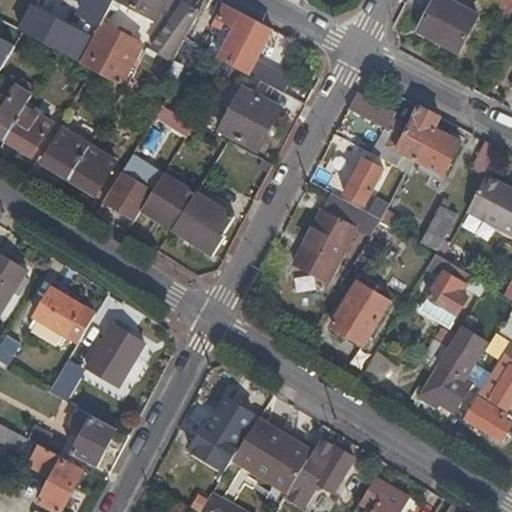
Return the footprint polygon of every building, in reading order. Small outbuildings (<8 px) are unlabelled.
[(116,0),(95,0),(87,17),(104,26),(106,21),(116,0)] [(122,0),(162,20),(172,0),(122,0)] [(477,15),(448,0),(434,0),(419,31),(458,51),(477,15)] [(511,0),(487,0),(485,5),(509,17),(511,11),(511,0)] [(171,61),(200,13),(182,2),(153,50),(171,61)] [(277,32),(229,6),(221,20),(240,30),(224,59),(253,74),(268,45),(269,46),(277,32)] [(35,7),(24,30),(63,51),(71,54),(83,32),(35,7)] [(104,26),(85,62),(96,68),(124,83),(146,42),(106,21),(104,26)] [(258,78),(285,88),(290,73),(263,64),(258,78)] [(157,100),(128,84),(119,98),(141,109),(135,121),(149,128),(155,118),(164,103),(157,100)] [(0,96),(0,132),(10,139),(31,105),(36,96),(22,88),(15,99),(3,91),(0,96)] [(283,111),(246,91),(226,130),(263,149),(283,111)] [(441,117),(415,103),(402,127),(380,115),(383,109),(353,93),(346,107),(386,127),(372,155),(408,174),(416,160),(435,128),(441,117)] [(197,121),(164,103),(155,118),(188,135),(197,121)] [(31,105),(10,139),(36,154),(56,120),(31,105)] [(45,162),(71,177),(91,145),(65,128),(45,162)] [(435,128),(416,160),(439,173),(458,141),(435,128)] [(502,149),(485,140),(473,163),(489,172),(502,149)] [(91,145),(71,177),(99,194),(119,161),(91,145)] [(133,155),(105,200),(137,220),(145,207),(165,174),(133,155)] [(343,195),(365,207),(384,171),(363,159),(343,195)] [(165,174),(145,207),(176,226),(186,210),(197,194),(199,190),(167,171),(165,174)] [(511,187),(488,174),(469,209),(511,233),(511,187)] [(197,194),(186,210),(190,213),(180,229),(218,254),(230,236),(226,233),(236,219),(197,194)] [(363,213),(329,194),(293,260),(327,280),(356,230),(369,238),(378,222),(363,213)] [(363,213),(378,222),(386,208),(371,200),(363,213)] [(456,214),(440,206),(425,233),(442,242),(456,214)] [(386,208),(378,222),(399,234),(407,220),(386,208)] [(0,309),(2,311),(26,273),(10,263),(13,258),(0,249),(0,309)] [(442,258),(435,254),(427,267),(441,276),(419,311),(447,329),(467,298),(460,294),(471,275),(466,272),(442,258)] [(390,299),(358,280),(332,323),(364,342),(390,299)] [(36,316),(81,343),(101,310),(56,283),(36,316)] [(510,337),(511,334),(511,305),(498,329),(510,337)] [(118,323),(91,364),(121,383),(148,341),(118,323)] [(444,352),(436,364),(439,367),(422,394),(451,413),(472,380),(463,374),(475,355),(476,356),(486,340),(462,324),(444,352)] [(10,333),(0,349),(0,360),(8,365),(22,339),(10,333)] [(418,363),(431,372),(436,364),(444,352),(431,343),(418,363)] [(389,383),(398,362),(375,353),(367,375),(389,383)] [(511,362),(499,355),(478,391),(504,408),(511,395),(511,362)] [(511,413),(504,408),(478,391),(462,417),(499,440),(505,432),(511,420),(511,413)] [(226,399),(206,432),(234,449),(254,416),(226,399)] [(97,412),(83,404),(77,415),(81,416),(77,423),(87,429),(97,412)] [(122,425),(97,412),(87,429),(77,448),(102,461),(122,425)] [(0,417),(0,445),(10,451),(13,444),(21,429),(0,417)] [(236,453),(233,459),(289,492),(298,477),(313,454),(256,420),(236,453)] [(40,421),(33,435),(45,441),(50,443),(57,430),(40,421)] [(33,435),(21,429),(13,444),(37,456),(45,441),(33,435)] [(313,454),(298,477),(305,481),(315,464),(323,468),(315,481),(334,492),(354,460),(321,440),(313,454)] [(50,443),(45,441),(37,456),(34,462),(56,474),(44,497),(67,509),(89,468),(67,456),(69,453),(50,443)] [(216,462),(227,468),(233,459),(236,453),(225,446),(216,462)] [(376,477),(362,501),(365,503),(360,511),(399,511),(409,497),(376,477)]
